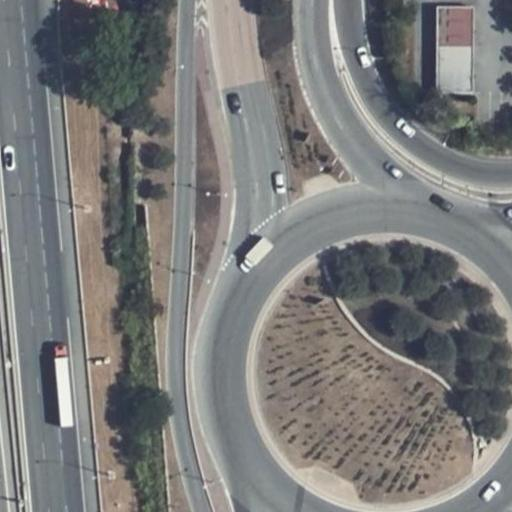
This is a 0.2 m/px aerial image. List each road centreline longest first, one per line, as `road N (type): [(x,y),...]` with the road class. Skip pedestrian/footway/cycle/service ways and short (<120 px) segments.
road 1 (primary): [(188,0),(175,393),(200,511)]
road 2 (motorway): [(58,511),(16,0)]
road 3 (primary): [(233,0),(261,195),(252,269)]
road 4 (motorway): [(511,176),(460,168),(407,137),(369,90),(346,0)]
road 5 (primary): [(412,201),(337,117),(314,46),(318,0)]
road 6 (primary): [(252,269),(228,316),(219,367),(226,419),(249,466)]
road 7 (primary): [(412,201),(375,200),(306,221),(252,269)]
